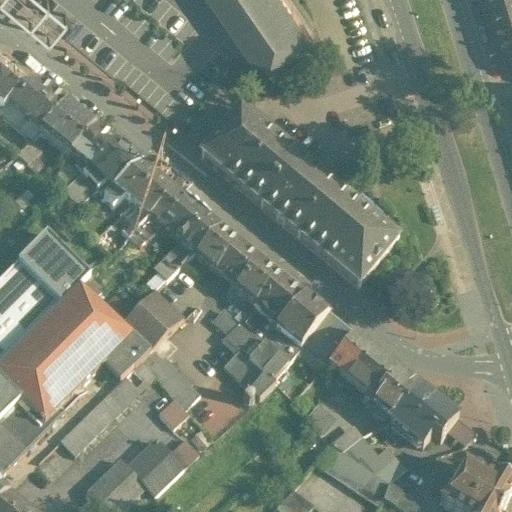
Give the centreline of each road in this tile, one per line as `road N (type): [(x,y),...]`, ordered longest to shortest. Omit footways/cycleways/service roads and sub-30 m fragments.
road 1 (residential): [(0,26),(368,333),(457,368),(509,362)]
road 2 (secondary): [(397,0),(509,362)]
road 3 (secondary): [(511,191),(454,0)]
